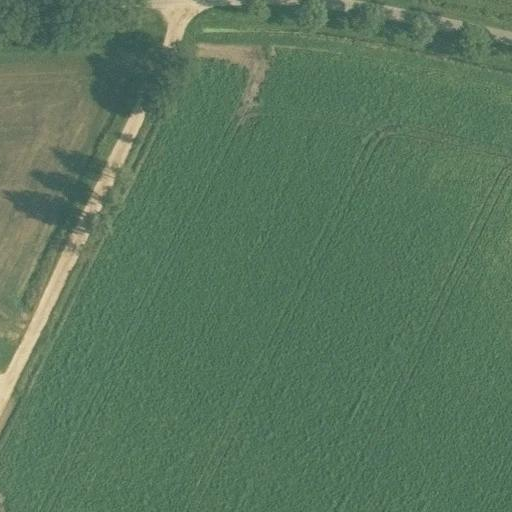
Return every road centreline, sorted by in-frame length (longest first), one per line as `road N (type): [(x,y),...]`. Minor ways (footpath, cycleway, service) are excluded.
road 1 (unclassified): [(0,398),(189,0)]
road 2 (unclassified): [(511,38),(326,0)]
road 3 (unclassified): [(151,0),(0,4)]
